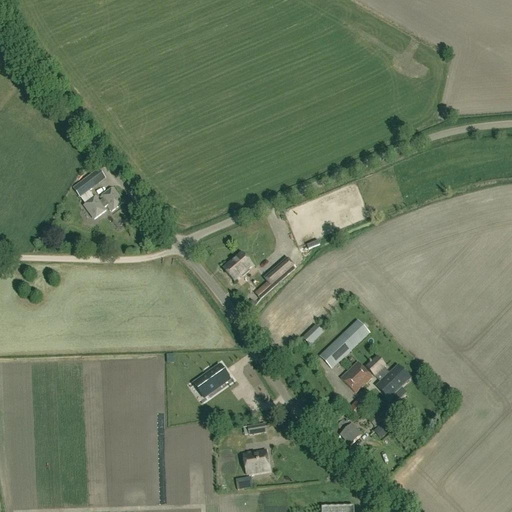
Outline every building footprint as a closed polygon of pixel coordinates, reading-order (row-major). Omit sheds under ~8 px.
[(79,199),(99,185),(92,175),(72,190),(79,199)] [(95,198),(84,206),(94,220),(106,211),(104,209),(107,206),(111,212),(124,203),(113,188),(101,197),(103,201),(100,203),(95,198)] [(242,253),(223,269),(233,282),(252,266),(242,253)] [(273,289),(296,269),(287,259),(264,279),(273,289)] [(320,357),(331,369),(345,356),(345,357),(369,334),(358,321),(333,344),(334,344),(320,357)] [(309,346),(318,338),(311,330),(302,339),(309,346)] [(377,387),(388,399),(410,379),(398,367),(390,375),(384,368),(386,366),(377,357),(366,368),(374,377),(380,372),(386,378),(377,387)] [(355,394),(372,378),(358,363),(341,380),(355,394)] [(227,380),(217,366),(196,380),(206,395),(227,380)] [(362,397),(348,412),(354,418),(369,404),(362,397)] [(380,410),(369,421),(375,427),(384,419),(386,417),(380,410)] [(384,425),(376,433),(382,440),(391,432),(390,431),(398,424),(393,418),(385,426),(384,425)] [(341,436),(350,447),(361,436),(347,421),(345,424),(343,422),(337,427),(343,434),(341,436)] [(266,433),(265,425),(248,428),(249,436),(266,433)] [(243,455),(244,465),(246,476),(270,472),(266,451),(243,455)] [(235,484),(245,483),(245,475),(235,476),(235,484)]
